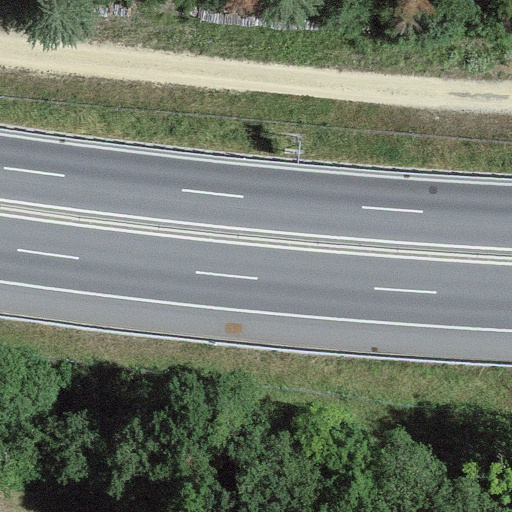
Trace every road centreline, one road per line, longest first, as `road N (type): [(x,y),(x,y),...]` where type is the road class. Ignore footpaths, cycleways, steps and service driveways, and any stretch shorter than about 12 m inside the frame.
road 1 (trunk): [(0,247),(213,274),(511,297)]
road 2 (track): [(0,48),(511,98)]
road 3 (trunk): [(511,217),(0,167)]
